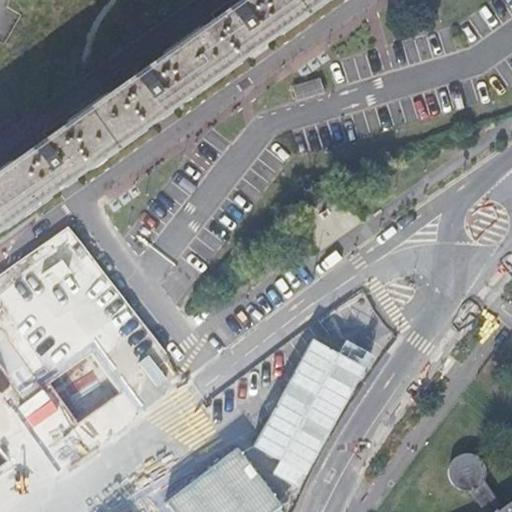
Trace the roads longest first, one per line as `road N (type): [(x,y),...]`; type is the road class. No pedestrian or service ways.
road 1 (tertiary): [(324,511),(422,348),(490,256)]
road 2 (secondary): [(9,511),(217,374)]
